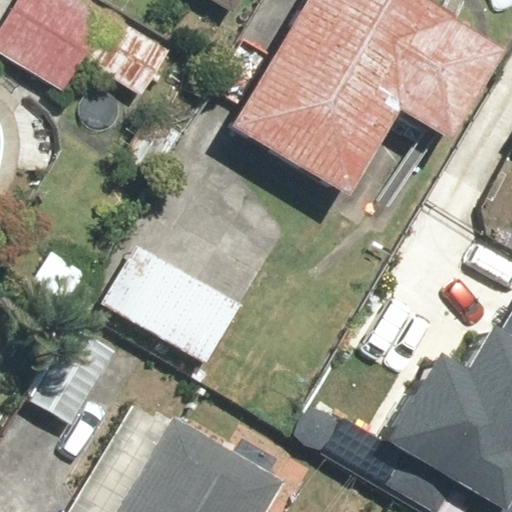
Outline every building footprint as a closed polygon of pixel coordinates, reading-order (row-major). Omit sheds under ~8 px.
[(80,58),(148,98),(173,56),(79,0),(5,0),(0,9),(0,60),(57,95),(80,58)] [(203,0),(226,14),(234,0),(203,0)] [(431,141),(489,44),(415,0),(294,0),(217,130),(334,200),(385,114),(431,141)] [(511,131),(493,167),(511,177),(511,131)] [(120,245),(87,306),(199,367),(232,306),(120,245)] [(442,511),(511,511),(511,308),(458,398),(415,372),(361,463),(442,511)] [(112,352),(62,322),(13,404),(63,434),(112,352)] [(66,511),(257,511),(272,486),(132,403),(66,511)]
